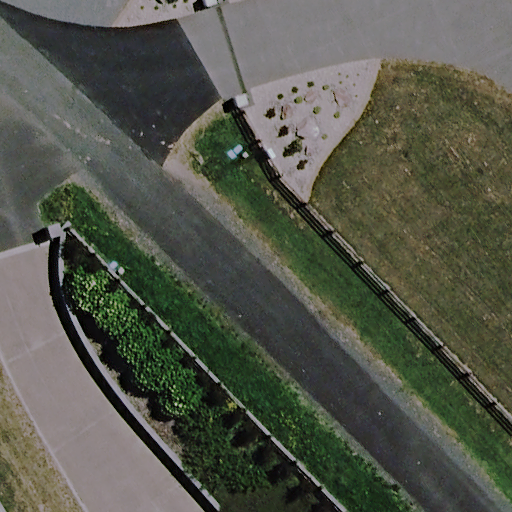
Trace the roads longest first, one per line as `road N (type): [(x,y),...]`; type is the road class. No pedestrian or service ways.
road 1 (unknown): [(0,136),(111,168),(231,279),(453,511)]
road 2 (unknown): [(0,243),(43,444),(125,511)]
